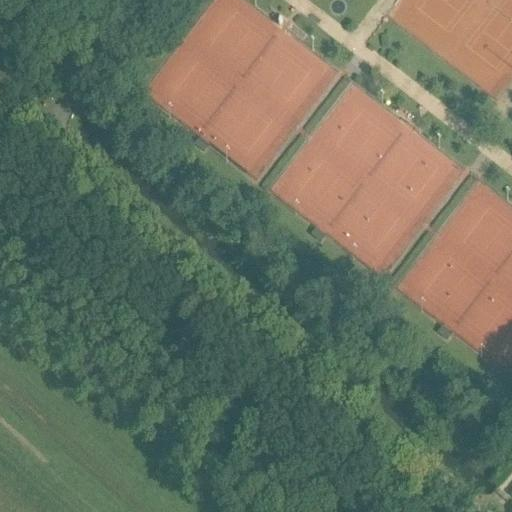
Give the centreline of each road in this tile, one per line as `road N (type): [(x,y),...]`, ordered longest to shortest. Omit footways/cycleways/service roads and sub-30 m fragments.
road 1 (unclassified): [(43,127),(475,511)]
road 2 (unclassified): [(43,127),(148,0)]
